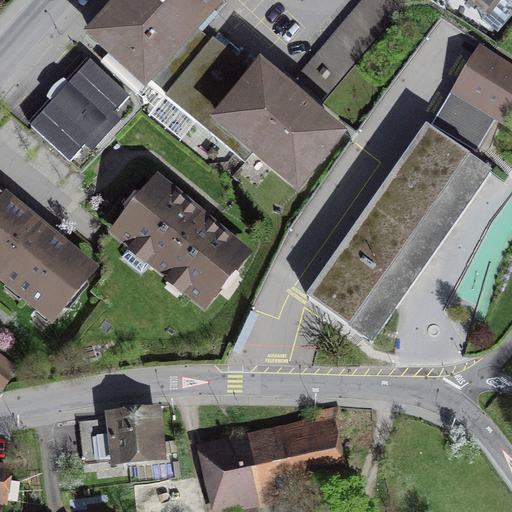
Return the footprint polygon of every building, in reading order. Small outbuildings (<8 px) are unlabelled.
[(191,32),(220,0),(125,0),(93,36),(119,59),(124,64),(121,67),(141,84),(144,81),(145,82),(148,80),(191,32)] [(389,0),(368,0),(328,47),(353,68),(402,11),(389,0)] [(471,0),(488,13),(483,19),(498,33),(511,15),(511,1),(510,0),(471,0)] [(191,32),(148,80),(167,96),(166,97),(245,163),(254,152),(218,122),(257,75),(213,39),(207,46),(191,32)] [(328,47),(299,82),(323,103),(353,68),(328,47)] [(454,92),(507,124),(511,114),(511,70),(479,51),(454,92)] [(129,97),(90,62),(31,127),(70,162),(91,139),(98,145),(115,128),(107,121),(129,97)] [(338,136),(296,101),(293,104),(257,75),(218,122),(254,152),(297,186),(338,136)] [(429,130),(309,300),(371,344),(492,173),(429,130)] [(158,184),(117,234),(132,246),(123,258),(141,273),(150,261),(172,279),(167,284),(181,296),(186,290),(204,305),(245,255),(206,223),(204,225),(196,218),(198,216),(158,184)] [(0,266),(35,225),(33,223),(26,223),(25,225),(2,207),(6,201),(0,195),(0,266)] [(35,225),(0,266),(0,276),(10,285),(12,281),(26,293),(24,296),(40,310),(43,307),(55,316),(92,272),(63,248),(59,253),(36,235),(38,233),(37,227),(35,225)] [(0,362),(0,390),(0,391),(15,373),(0,362)] [(319,431),(211,457),(222,503),(341,475),(330,429),(343,426),(339,408),(315,414),(319,431)] [(89,465),(160,457),(155,414),(84,422),(89,465)]
